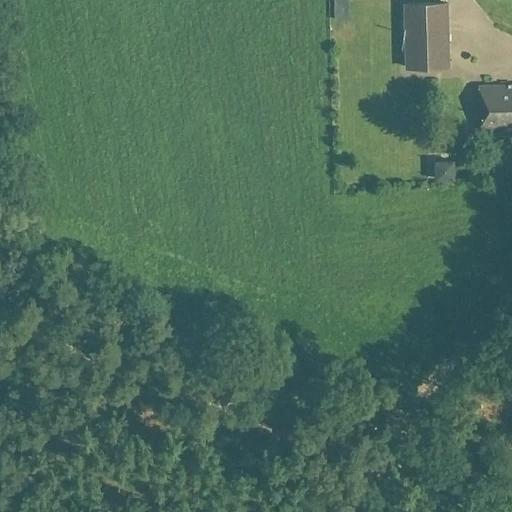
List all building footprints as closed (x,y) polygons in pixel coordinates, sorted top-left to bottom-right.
[(333,0),(333,8),(348,8),(347,0),(333,0)] [(407,67),(447,67),(446,3),(406,3),(407,67)] [(511,85),(479,86),(480,130),(511,129),(511,85)] [(499,457),(486,444),(476,454),(489,467),(499,457)] [(487,484),(474,468),(460,480),(473,495),(487,484)]
